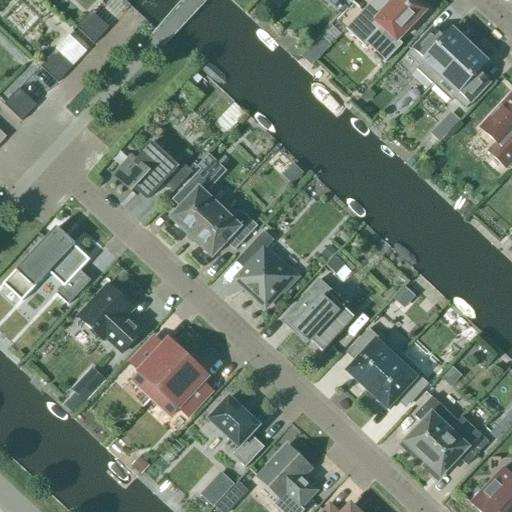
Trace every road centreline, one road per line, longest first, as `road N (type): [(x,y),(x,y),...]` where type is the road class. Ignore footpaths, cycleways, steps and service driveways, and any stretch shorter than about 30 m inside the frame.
road 1 (residential): [(422,511),(24,143)]
road 2 (residential): [(24,143),(125,37)]
